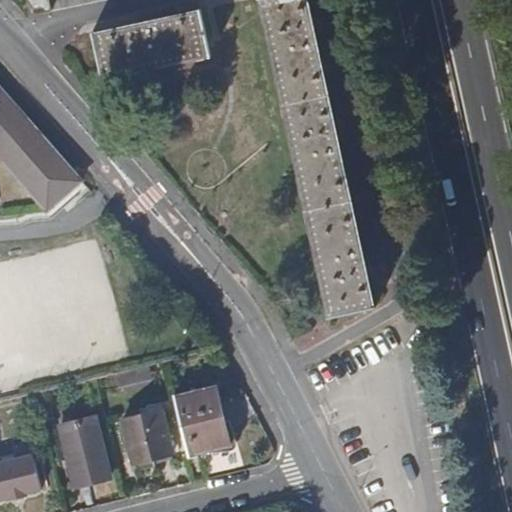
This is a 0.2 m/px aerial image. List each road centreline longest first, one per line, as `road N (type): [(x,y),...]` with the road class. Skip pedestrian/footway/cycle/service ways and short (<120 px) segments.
road 1 (residential): [(0,33),(241,312),(322,469)]
road 2 (trunk): [(415,0),(511,444)]
road 3 (trunk): [(511,243),(459,0)]
road 4 (residential): [(322,469),(152,511)]
